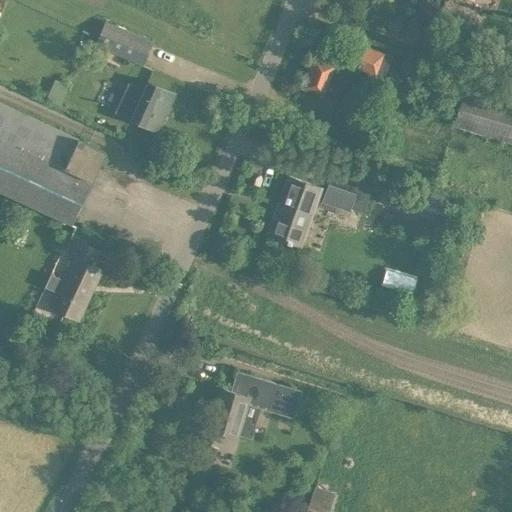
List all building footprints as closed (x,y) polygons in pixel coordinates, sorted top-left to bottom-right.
[(180,0),(212,14),(218,0),(180,0)] [(103,20),(93,42),(139,63),(149,41),(103,20)] [(351,38),(340,66),(348,69),(344,78),(367,86),(381,49),(351,38)] [(336,100),(344,78),(348,69),(340,66),(333,63),(337,52),(314,43),(298,86),(336,100)] [(67,84),(51,77),(42,98),(57,105),(67,84)] [(114,110),(155,129),(172,91),(146,79),(141,89),(127,82),(114,110)] [(450,124),(511,142),(511,102),(462,88),(450,124)] [(0,191),(69,224),(103,149),(0,100),(0,191)] [(405,157),(393,153),(390,161),(402,165),(405,157)] [(329,169),(324,184),(318,199),(345,208),(346,204),(359,209),(368,183),(329,169)] [(264,232),(299,244),(320,186),(284,174),(264,232)] [(61,277),(48,271),(42,285),(54,291),(48,304),(76,317),(99,267),(91,263),(97,249),(74,238),(67,253),(71,255),(61,277)] [(294,312),(248,298),(239,329),(308,349),(312,334),(289,327),(294,312)] [(312,334),(308,349),(376,370),(385,339),(339,326),(335,340),(312,334)] [(206,423),(204,423),(198,440),(231,450),(236,434),(248,438),(258,405),(290,415),(298,389),(273,381),(235,370),(229,389),(217,385),(206,423)] [(312,485),(303,511),(326,511),(333,492),(312,485)]
